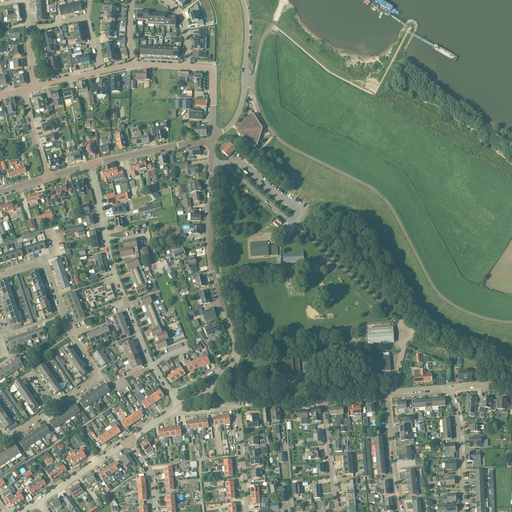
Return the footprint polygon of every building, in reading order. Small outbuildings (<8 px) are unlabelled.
[(81,2),(73,3),(75,13),(82,11),(82,9),(81,4),(81,2)] [(73,3),(66,5),(68,14),(75,13),(73,3)] [(6,17),(21,14),(20,5),(13,7),(13,9),(6,10),(7,16),(6,17)] [(59,7),(60,13),(61,16),(68,14),(66,5),(59,7)] [(46,6),(37,7),(37,14),(47,13),(46,6)] [(192,15),(190,16),(191,18),(190,18),(192,24),(196,23),(197,26),(204,24),(203,21),(199,22),(197,16),(201,15),(198,8),(190,10),(192,15)] [(47,13),(37,14),(38,21),(47,21),(47,13)] [(21,14),(6,17),(7,23),(17,21),(17,22),(22,21),(21,14)] [(8,31),(4,32),(4,36),(9,35),(9,40),(19,39),(19,31),(8,31)] [(194,42),(194,45),(194,46),(195,46),(194,50),(195,50),(199,50),(199,58),(205,58),(206,52),(202,52),(202,51),(202,50),(203,50),(203,51),(203,50),(206,50),(206,39),(204,38),(204,37),(203,37),(202,37),(195,37),(195,41),(194,42)] [(13,48),(14,52),(9,52),(9,57),(14,56),(21,55),(20,48),(13,48)] [(64,53),(61,54),(62,58),(66,57),(67,62),(68,62),(70,62),(69,56),(68,52),(64,53)] [(71,66),(77,64),(77,65),(84,64),(82,56),(73,58),(72,55),(69,56),(70,62),(71,66)] [(150,81),(150,71),(143,71),(136,72),(137,81),(144,80),(144,81),(150,81)] [(19,76),(19,77),(12,78),(14,86),(20,85),(21,85),(27,84),(25,75),(19,76)] [(113,78),(112,78),(112,92),(120,92),(119,88),(120,88),(120,84),(119,84),(119,78),(118,78),(118,77),(113,77),(113,78)] [(87,88),(86,82),(78,83),(78,89),(79,94),(88,93),(88,88),(87,88)] [(97,96),(98,96),(98,97),(100,99),(105,99),(106,97),(106,96),(107,96),(107,88),(106,88),(106,82),(99,82),(99,88),(97,88),(97,96)] [(182,95),(181,99),(187,99),(190,99),(190,89),(187,89),(187,95),(182,95)] [(63,91),(64,98),(65,101),(71,100),(71,102),(77,101),(76,94),(73,94),(72,90),(68,91),(67,90),(63,91)] [(52,100),(55,100),(57,106),(61,105),(59,99),(60,99),(60,95),(58,95),(58,92),(51,93),(52,100)] [(16,108),(14,99),(5,101),(6,107),(7,107),(8,114),(9,114),(10,118),(16,116),(15,113),(16,113),(15,108),(16,108)] [(190,101),(176,101),(176,110),(190,110),(190,101)] [(190,111),(190,119),(202,120),(203,112),(190,111)] [(259,135),(262,129),(258,125),(255,120),(254,115),(248,115),(238,132),(252,146),(257,145),(257,140),(259,135)] [(53,126),(58,124),(56,119),(48,122),(48,124),(42,126),(44,133),(55,130),(53,126)] [(194,127),(195,127),(195,136),(206,136),(206,127),(199,127),(199,124),(194,124),(194,127)] [(159,141),(160,142),(162,142),(162,141),(165,140),(164,137),(165,136),(163,129),(160,129),(159,127),(156,127),(157,133),(159,141)] [(121,130),(116,131),(117,135),(118,141),(117,141),(119,150),(126,148),(124,139),(122,133),(121,130)] [(136,146),(137,146),(138,147),(140,146),(140,145),(143,144),(142,138),(140,132),(133,134),(135,140),(131,140),(132,144),(136,143),(136,146)] [(48,144),(53,142),(54,146),(59,144),(56,135),(46,138),(48,144)] [(103,144),(100,145),(101,148),(102,154),(109,152),(108,146),(111,145),(110,139),(106,140),(102,141),(103,144)] [(86,143),(88,147),(87,147),(90,157),(96,155),(95,149),(95,145),(97,145),(96,141),(91,142),(86,143)] [(230,143),(222,152),(228,157),(236,149),(230,143)] [(70,152),(70,155),(66,156),(68,163),(75,162),(71,147),(68,148),(69,152),(70,152)] [(74,147),(71,147),(75,162),(81,160),(79,152),(78,151),(76,151),(75,151),(74,147)] [(189,152),(186,152),(187,159),(190,159),(195,159),(194,156),(200,155),(199,147),(188,148),(189,152)] [(58,159),(54,160),(53,155),(49,156),(50,161),(52,167),(53,167),(54,167),(55,167),(56,166),(59,165),(59,164),(62,163),(61,159),(58,160),(58,159)] [(160,158),(159,159),(160,162),(159,162),(160,167),(163,166),(163,169),(163,172),(168,171),(168,168),(167,168),(166,165),(167,165),(165,157),(162,158),(161,158),(160,158)] [(151,164),(146,165),(145,162),(138,164),(140,171),(140,174),(144,173),(144,171),(147,170),(146,169),(151,168),(151,164)] [(136,172),(140,171),(138,164),(131,165),(133,177),(137,176),(136,172)] [(23,165),(15,168),(17,175),(26,173),(24,167),(23,165)] [(199,174),(197,165),(187,167),(187,168),(189,176),(199,174)] [(117,169),(109,170),(111,177),(112,182),(124,179),(123,175),(122,171),(117,172),(117,169)] [(15,170),(7,172),(9,178),(17,175),(15,170)] [(103,173),(101,174),(102,178),(104,178),(104,179),(105,184),(105,186),(109,185),(109,183),(108,178),(111,177),(109,170),(102,172),(103,173)] [(76,182),(76,183),(74,184),(78,195),(84,193),(82,188),(84,187),(82,181),(79,182),(78,181),(76,182)] [(200,192),(201,192),(200,187),(199,183),(177,187),(179,196),(180,196),(189,194),(190,194),(200,192)] [(66,189),(66,186),(58,188),(61,198),(62,199),(66,197),(65,194),(68,192),(69,195),(73,194),(71,187),(66,189)] [(58,199),(61,198),(58,188),(51,191),(56,204),(59,203),(58,199)] [(190,194),(189,194),(190,198),(193,198),(194,203),(197,203),(197,205),(199,204),(199,202),(201,202),(200,192),(190,194)] [(42,193),(34,196),(35,202),(37,206),(40,205),(38,201),(44,199),(42,193)] [(184,201),(185,208),(191,207),(190,198),(189,194),(180,196),(181,202),(184,201)] [(35,202),(34,196),(25,199),(27,204),(35,202)] [(11,203),(4,205),(7,212),(18,208),(17,205),(12,206),(11,203)] [(139,210),(140,214),(161,208),(159,203),(150,205),(149,204),(146,204),(147,208),(139,210)] [(113,208),(114,215),(125,213),(124,208),(127,208),(126,204),(119,205),(119,207),(113,208)] [(79,208),(81,214),(90,211),(88,205),(79,208)] [(191,221),(201,221),(201,219),(202,219),(202,216),(201,216),(201,214),(196,214),(196,212),(197,212),(196,209),(191,210),(191,214),(191,221)] [(85,217),(81,218),(82,224),(86,222),(87,227),(94,225),(92,217),(85,219),(85,217)] [(121,219),(122,220),(115,221),(116,229),(123,228),(122,222),(126,221),(126,218),(121,219)] [(36,229),(33,220),(27,222),(30,231),(36,229)] [(194,231),(194,235),(201,235),(201,228),(197,228),(197,227),(190,227),(190,231),(194,231)] [(136,241),(126,243),(123,243),(125,251),(120,251),(121,259),(134,257),(134,256),(136,256),(136,260),(137,260),(138,260),(139,259),(139,258),(148,257),(147,249),(138,251),(136,241)] [(43,242),(37,244),(39,252),(45,250),(43,242)] [(267,246),(267,242),(250,243),(250,247),(251,258),(269,257),(269,256),(278,256),(277,245),(268,246),(267,246)] [(37,244),(31,246),(34,254),(39,252),(37,244)] [(34,254),(31,246),(25,248),(28,256),(34,254)] [(164,258),(166,261),(185,253),(183,249),(172,253),(173,254),(164,258)] [(20,250),(14,252),(17,259),(23,257),(20,250)] [(14,252),(8,254),(11,261),(17,259),(14,252)] [(284,253),(285,264),(304,262),(303,252),(284,253)] [(185,253),(166,261),(168,267),(174,265),(180,262),(179,260),(186,257),(185,253)] [(8,254),(2,256),(5,263),(11,261),(8,254)] [(195,258),(184,261),(186,270),(190,270),(191,274),(198,272),(196,265),(195,258)] [(52,263),(54,270),(63,267),(61,260),(52,263)] [(131,271),(142,267),(141,266),(140,267),(138,260),(137,260),(136,260),(126,264),(129,272),(131,271)] [(63,267),(54,270),(56,276),(65,273),(63,267)] [(105,273),(103,267),(97,269),(94,270),(95,274),(87,276),(89,282),(98,279),(97,275),(105,273)] [(142,267),(131,271),(134,279),(145,275),(144,272),(142,273),(141,271),(143,270),(142,267)] [(30,274),(32,280),(40,278),(38,272),(30,274)] [(65,273),(56,276),(58,283),(68,280),(65,273)] [(288,274),(286,274),(287,277),(288,277),(289,284),(295,284),(295,274),(288,274)] [(145,275),(134,279),(137,287),(146,284),(146,283),(148,282),(146,279),(145,279),(144,277),(145,276),(145,275)] [(195,276),(192,276),(193,280),(196,279),(199,288),(206,286),(203,277),(196,278),(195,276)] [(40,278),(32,280),(34,286),(42,284),(40,278)] [(68,280),(58,283),(61,290),(70,287),(68,280)] [(0,284),(0,285),(2,291),(10,288),(8,282),(0,284)] [(42,284),(34,286),(36,292),(44,290),(42,284)] [(146,284),(137,287),(138,289),(136,290),(139,296),(148,292),(147,290),(148,289),(147,286),(146,284)] [(108,301),(115,298),(110,285),(103,288),(103,286),(91,291),(91,289),(84,292),(89,304),(90,304),(93,303),(96,302),(94,297),(105,292),(108,301)] [(10,288),(2,291),(4,296),(12,294),(10,288)] [(44,290),(36,292),(38,298),(46,296),(44,290)] [(66,297),(68,302),(77,298),(76,295),(79,293),(81,292),(80,291),(78,292),(75,293),(66,297)] [(210,303),(206,291),(200,293),(203,305),(210,303)] [(12,294),(4,296),(6,302),(14,300),(12,294)] [(46,296),(38,298),(40,304),(48,302),(46,296)] [(143,307),(145,306),(144,306),(154,302),(153,302),(152,299),(151,299),(150,297),(141,300),(140,300),(143,307)] [(77,298),(68,302),(70,307),(84,301),(83,300),(81,300),(79,301),(77,298)] [(14,300),(6,302),(8,308),(16,306),(14,300)] [(84,301),(70,307),(72,312),(81,308),(80,305),(83,303),(83,304),(85,303),(84,301)] [(48,302),(40,304),(42,310),(50,308),(48,302)] [(144,306),(145,306),(147,312),(156,308),(156,309),(158,308),(156,304),(155,305),(154,302),(144,306)] [(16,306),(8,308),(10,314),(18,312),(16,306)] [(50,308),(42,310),(44,316),(52,314),(50,308)] [(81,308),(72,312),(74,317),(88,311),(88,309),(85,310),(83,311),(81,308)] [(156,308),(147,312),(149,318),(159,315),(160,314),(159,310),(157,311),(156,309),(156,308)] [(203,313),(202,313),(203,315),(206,321),(216,317),(212,309),(203,313)] [(88,311),(74,317),(76,322),(85,318),(84,315),(87,314),(89,313),(88,311)] [(18,312),(10,314),(12,320),(20,318),(18,312)] [(114,321),(109,323),(110,324),(124,319),(122,314),(112,317),(114,321)] [(159,315),(149,318),(152,325),(161,321),(163,320),(161,317),(160,317),(159,315)] [(20,318),(12,320),(14,326),(22,324),(20,318)] [(124,319),(110,324),(110,326),(115,324),(116,328),(126,324),(124,319)] [(152,325),(154,330),(154,331),(160,328),(165,327),(164,323),(162,323),(161,321),(152,325)] [(218,322),(207,327),(208,330),(209,329),(210,332),(211,331),(213,335),(221,332),(218,322)] [(113,333),(114,334),(128,329),(126,324),(116,328),(118,331),(113,333)] [(108,327),(103,329),(108,343),(110,342),(108,338),(111,336),(108,327)] [(204,328),(207,336),(208,337),(213,335),(211,331),(210,332),(209,329),(208,330),(207,327),(204,328)] [(42,328),(35,330),(38,338),(45,335),(42,328)] [(154,331),(154,330),(151,332),(153,338),(157,337),(163,335),(162,334),(160,328),(154,331)] [(368,330),(369,345),(394,343),(393,328),(368,330)] [(103,329),(97,331),(101,340),(105,339),(107,344),(108,343),(103,329)] [(128,329),(114,334),(115,336),(119,334),(121,338),(130,334),(128,329)] [(35,330),(29,332),(31,340),(38,338),(35,330)] [(97,331),(92,333),(98,347),(100,346),(98,342),(101,340),(97,331)] [(202,331),(198,333),(202,342),(206,340),(202,331)] [(29,332),(22,335),(24,342),(31,340),(29,332)] [(98,347),(92,333),(87,335),(91,345),(95,343),(96,348),(98,347)] [(157,337),(159,343),(166,340),(170,339),(168,335),(167,336),(166,333),(162,334),(163,335),(157,337)] [(22,335),(15,337),(17,345),(24,342),(22,335)] [(17,345),(15,337),(8,339),(10,347),(17,345)] [(123,349),(124,352),(135,348),(132,342),(126,344),(125,340),(118,343),(119,347),(123,346),(124,348),(123,349)] [(155,344),(158,351),(159,351),(158,350),(167,347),(166,344),(168,344),(166,340),(159,343),(155,344)] [(74,352),(71,347),(66,350),(63,347),(58,350),(61,354),(64,352),(67,357),(74,352)] [(135,348),(124,352),(126,356),(127,355),(128,358),(137,354),(135,348)] [(93,355),(97,361),(105,356),(101,350),(93,355)] [(205,366),(210,364),(208,360),(210,359),(207,351),(203,353),(204,355),(201,356),(202,359),(205,366)] [(74,352),(67,357),(71,362),(78,357),(74,352)] [(137,354),(128,358),(129,360),(128,361),(129,364),(140,360),(137,354)] [(197,361),(200,368),(205,366),(202,359),(201,356),(199,357),(198,358),(196,354),(194,355),(197,361)] [(190,361),(191,363),(194,370),(200,368),(197,361),(194,355),(192,355),(194,360),(196,359),(197,361),(191,363),(190,361)] [(105,356),(97,361),(101,367),(109,362),(105,356)] [(384,357),(375,357),(376,364),(381,363),(381,372),(391,371),(389,356),(384,357)] [(78,357),(71,362),(74,367),(81,362),(78,357)] [(282,358),(284,376),(294,375),(300,374),(299,357),(282,358)] [(18,359),(12,363),(17,370),(23,366),(18,359)] [(186,365),(189,372),(194,370),(191,363),(190,361),(188,362),(187,359),(184,360),(186,365)] [(140,360),(129,364),(130,368),(132,368),(133,370),(142,367),(140,360)] [(174,366),(172,363),(169,365),(167,361),(164,362),(168,369),(174,366)] [(81,362),(74,367),(78,372),(85,367),(81,362)] [(12,363),(6,367),(11,374),(17,370),(12,363)] [(38,369),(41,374),(48,370),(45,364),(38,369)] [(181,377),(186,374),(181,368),(182,368),(179,364),(176,365),(178,368),(176,369),(177,371),(181,377)] [(6,367),(0,371),(5,378),(11,374),(6,367)] [(85,367),(78,372),(81,377),(88,372),(85,367)] [(458,370),(454,370),(455,372),(457,372),(458,381),(471,380),(470,371),(459,372),(459,370),(460,370),(460,367),(458,368),(458,370)] [(176,381),(181,377),(177,371),(176,369),(177,371),(172,374),(176,381)] [(48,370),(41,374),(45,380),(52,375),(48,370)] [(420,370),(414,371),(414,376),(415,383),(423,383),(422,370),(420,370)] [(425,370),(422,370),(423,383),(432,382),(431,372),(425,372),(425,370)] [(167,377),(168,377),(172,384),(176,381),(172,374),(170,376),(167,371),(164,373),(167,377)] [(45,380),(48,385),(55,380),(58,378),(54,373),(52,375),(45,380)] [(14,385),(18,390),(25,386),(21,380),(14,385)] [(55,380),(48,385),(52,390),(59,385),(55,380)] [(59,385),(52,390),(55,395),(62,390),(59,385)] [(105,385),(99,389),(104,396),(105,397),(107,397),(105,395),(110,392),(105,385)] [(25,386),(18,390),(21,396),(28,391),(25,386)] [(158,392),(156,394),(160,400),(164,397),(160,391),(157,386),(155,388),(158,392)] [(104,396),(99,389),(94,392),(99,399),(100,401),(102,400),(100,398),(104,396)] [(28,391),(21,396),(25,401),(31,396),(28,391)] [(148,399),(146,400),(150,407),(155,403),(151,397),(149,395),(147,391),(145,392),(148,396),(147,397),(148,399)] [(99,399),(94,392),(89,396),(94,403),(95,404),(96,404),(95,402),(99,399)] [(156,394),(153,396),(151,397),(155,403),(160,400),(156,394)] [(141,397),(138,399),(141,403),(142,403),(146,409),(150,407),(146,400),(142,395),(140,396),(141,397)] [(31,396),(25,401),(28,406),(35,401),(31,396)] [(94,403),(89,396),(84,399),(89,406),(90,408),(91,407),(90,405),(94,403)] [(467,409),(466,413),(467,413),(467,419),(474,419),(474,416),(475,413),(476,399),(476,398),(468,398),(468,403),(467,405),(466,409),(467,409)] [(89,406),(84,399),(79,402),(84,409),(89,406)] [(480,404),(480,408),(480,413),(485,413),(486,408),(490,408),(490,411),(493,411),(493,401),(491,400),(491,399),(483,399),(483,404),(480,404)] [(493,411),(493,412),(494,412),(496,409),(502,410),(502,413),(508,413),(508,409),(508,408),(508,406),(505,405),(505,400),(497,400),(497,401),(493,401),(493,411)] [(35,401),(28,406),(34,414),(39,411),(37,408),(39,406),(35,401)] [(398,410),(404,409),(405,415),(410,415),(409,408),(406,409),(405,403),(401,403),(401,402),(397,403),(398,410)] [(80,412),(75,405),(69,409),(74,416),(75,418),(77,417),(75,415),(80,412)] [(368,414),(372,413),(373,417),(376,417),(376,413),(375,413),(374,405),(367,406),(368,414)] [(349,416),(361,415),(360,406),(348,407),(349,416)] [(311,415),(312,415),(313,422),(320,421),(319,414),(320,414),(320,408),(311,409),(311,415)] [(336,408),(330,409),(330,416),(332,416),(332,419),(334,419),(335,422),(332,422),(333,427),(338,427),(337,415),(336,408)] [(74,416),(69,409),(64,413),(69,420),(70,421),(71,421),(70,419),(74,416)] [(271,410),(272,422),(272,426),(280,424),(280,421),(281,421),(280,409),(271,410)] [(139,411),(135,413),(140,420),(144,417),(139,411)] [(296,418),(302,418),(302,424),(308,424),(307,412),(301,413),(301,411),(295,411),(296,418)] [(69,420),(64,413),(59,416),(64,423),(65,425),(66,424),(65,422),(69,420)] [(135,413),(130,417),(135,423),(140,420),(135,413)] [(5,414),(0,417),(0,420),(2,424),(9,419),(5,414)] [(247,421),(247,428),(259,427),(258,420),(257,420),(257,415),(246,416),(247,421)] [(64,423),(59,416),(54,420),(59,427),(60,428),(61,428),(60,426),(64,423)] [(130,417),(125,420),(130,427),(135,423),(130,417)] [(9,419),(2,424),(6,429),(13,424),(9,419)] [(59,427),(54,420),(49,423),(54,430),(59,427)] [(130,427),(125,420),(121,423),(125,430),(130,427)] [(109,425),(112,429),(116,436),(120,433),(119,430),(121,429),(116,421),(109,425)] [(470,426),(469,426),(469,428),(469,429),(470,429),(470,433),(478,432),(480,432),(480,430),(484,430),(484,426),(482,426),(482,423),(476,422),(470,421),(470,422),(470,426)] [(406,423),(406,426),(399,427),(400,434),(411,433),(411,429),(413,429),(412,422),(406,423)] [(48,430),(45,426),(39,430),(44,437),(45,439),(47,438),(45,436),(49,433),(52,436),(54,435),(50,428),(48,430)] [(112,429),(107,433),(111,439),(116,436),(112,429)] [(44,437),(39,430),(34,433),(39,440),(40,442),(42,441),(40,439),(44,437)] [(39,440),(34,433),(29,437),(34,444),(35,446),(36,445),(35,443),(39,440)] [(107,433),(102,436),(106,442),(111,439),(107,433)] [(411,433),(400,434),(401,441),(407,441),(408,444),(414,443),(414,439),(412,439),(411,433)] [(477,435),(477,438),(470,439),(470,448),(481,447),(484,447),(484,440),(484,435),(477,435)] [(106,442),(102,436),(98,439),(102,445),(106,442)] [(34,444),(29,437),(24,440),(29,447),(30,449),(31,448),(30,446),(34,444)] [(249,447),(254,446),(255,449),(266,448),(266,443),(265,443),(265,444),(261,445),(261,443),(258,443),(257,439),(248,440),(249,447)] [(24,440),(19,444),(24,451),(29,447),(24,440)] [(144,451),(145,451),(147,455),(154,451),(151,447),(150,445),(152,443),(150,440),(148,442),(147,441),(141,446),(144,451)] [(342,440),(342,441),(334,441),(335,452),(343,451),(342,445),(345,445),(345,440),(342,440)] [(445,453),(443,453),(444,457),(450,456),(450,458),(454,457),(454,452),(456,452),(455,444),(444,445),(445,453)] [(15,446),(10,450),(15,457),(20,453),(15,446)] [(76,449),(73,451),(74,453),(76,456),(80,462),(86,457),(83,452),(85,451),(83,448),(78,451),(76,449)] [(250,453),(250,459),(259,458),(259,454),(262,454),(266,454),(266,448),(255,449),(255,452),(250,453)] [(56,449),(53,452),(55,456),(59,462),(63,460),(62,459),(59,454),(59,453),(56,449)] [(316,449),(310,449),(311,460),(321,459),(320,452),(317,453),(316,449)] [(10,450),(5,453),(9,460),(15,457),(10,450)] [(1,456),(0,456),(0,457),(4,464),(9,460),(5,453),(4,454),(4,453),(1,455),(1,456)] [(71,455),(66,459),(68,462),(70,460),(74,466),(80,462),(76,456),(74,453),(71,455)] [(472,453),(466,453),(467,462),(473,461),(473,466),(481,466),(480,460),(480,453),(473,454),(473,453),(472,453)] [(128,455),(122,459),(124,463),(122,464),(127,471),(130,469),(128,466),(133,462),(132,461),(133,460),(131,458),(130,458),(128,455)] [(259,458),(250,459),(251,466),(256,465),(257,468),(264,468),(263,462),(260,462),(259,458)] [(445,470),(456,470),(456,461),(445,461),(445,470)] [(117,462),(113,465),(117,471),(119,474),(122,478),(123,477),(120,472),(121,472),(119,470),(121,468),(117,462)] [(58,464),(53,467),(56,471),(59,476),(66,471),(63,466),(62,464),(58,464)] [(52,469),(47,472),(52,481),(59,476),(56,471),(53,467),(52,465),(50,467),(52,469)] [(110,465),(107,467),(112,475),(117,471),(113,465),(110,466),(110,465)] [(310,469),(317,469),(317,474),(324,473),(323,465),(317,466),(317,465),(310,465),(310,469)] [(114,477),(112,475),(107,467),(105,469),(105,470),(103,471),(107,478),(111,483),(111,484),(113,483),(110,479),(114,477)] [(406,472),(407,478),(415,477),(414,471),(420,471),(420,470),(421,470),(421,468),(420,468),(420,467),(409,468),(410,472),(406,472)] [(385,469),(377,469),(378,475),(377,476),(377,479),(383,478),(382,475),(386,475),(385,469)] [(107,478),(103,471),(99,474),(103,481),(104,483),(107,481),(109,485),(111,483),(107,478)] [(252,479),(257,479),(257,482),(265,482),(265,476),(260,476),(259,471),(252,472),(252,479)] [(86,479),(87,481),(84,483),(89,490),(93,488),(91,485),(92,484),(92,483),(94,482),(96,485),(98,483),(100,486),(102,485),(100,482),(99,482),(97,479),(95,480),(92,475),(86,479)] [(33,481),(39,490),(39,489),(40,490),(42,489),(41,488),(46,485),(40,476),(33,481)] [(346,482),(346,488),(354,488),(353,484),(358,484),(357,478),(350,479),(350,481),(346,482)] [(446,479),(441,480),(442,483),(443,483),(444,485),(440,485),(441,490),(452,489),(452,485),(455,485),(454,478),(446,479)] [(39,490),(33,481),(32,480),(24,485),(31,495),(39,490)] [(303,495),(302,485),(299,485),(299,484),(293,485),(294,496),(299,495),(303,495)] [(72,496),(73,496),(75,498),(84,492),(80,487),(78,485),(69,491),(72,496)] [(284,493),(284,488),(277,489),(277,486),(271,486),(272,494),(284,493)] [(309,491),(310,491),(313,490),(314,494),(314,499),(320,498),(319,486),(309,487),(309,491)] [(15,493),(12,495),(13,496),(14,498),(15,499),(18,504),(24,500),(21,494),(23,493),(21,490),(16,493),(16,494),(15,493)] [(9,491),(3,495),(4,497),(6,500),(4,501),(6,504),(9,503),(12,508),(18,504),(15,499),(14,498),(13,496),(12,495),(9,491)] [(448,502),(456,501),(456,494),(448,495),(448,498),(442,498),(442,503),(448,502)] [(68,496),(64,499),(71,510),(76,507),(68,496)] [(99,498),(94,502),(99,509),(104,505),(99,498)] [(427,498),(412,499),(412,502),(413,506),(413,509),(421,508),(421,505),(420,502),(427,501),(427,498)] [(63,502),(60,504),(57,499),(51,503),(52,505),(50,507),(52,510),(55,509),(57,511),(58,511),(62,509),(61,509),(66,505),(63,502)]
